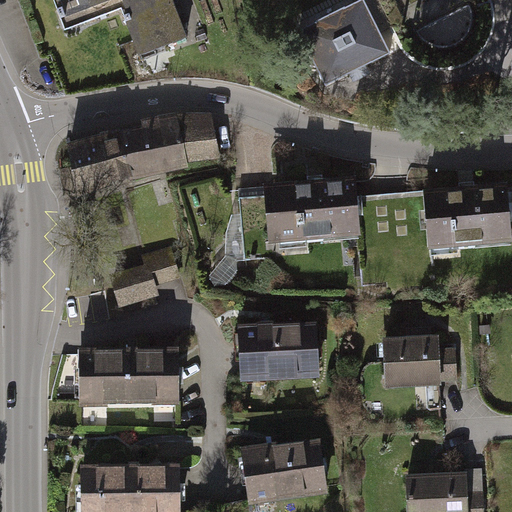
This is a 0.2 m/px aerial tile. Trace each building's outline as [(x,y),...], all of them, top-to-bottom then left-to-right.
[(52,0),(68,37),(124,15),(142,62),(191,43),(173,0),(52,0)] [(322,90),(384,60),(357,5),(295,35),(322,90)] [(211,118),(113,139),(126,192),(222,164),(211,118)] [(113,139),(68,150),(82,200),(126,192),(113,139)] [(361,178),(276,183),(281,264),(309,263),(308,248),(365,245),(361,178)] [(506,192),(428,199),(433,257),(511,251),(506,192)] [(158,281),(118,288),(121,305),(161,299),(158,281)] [(326,324),(243,325),(244,387),(327,386),(326,324)] [(438,340),(388,342),(391,394),(461,390),(459,352),(439,353),(438,340)] [(181,347),(77,345),(76,416),(180,418),(181,347)] [(337,441),(244,451),(250,511),(297,511),(345,507),(337,441)] [(466,471),(408,473),(408,511),(487,511),(487,482),(467,482),(466,471)] [(191,511),(191,472),(80,472),(80,511),(191,511)]
